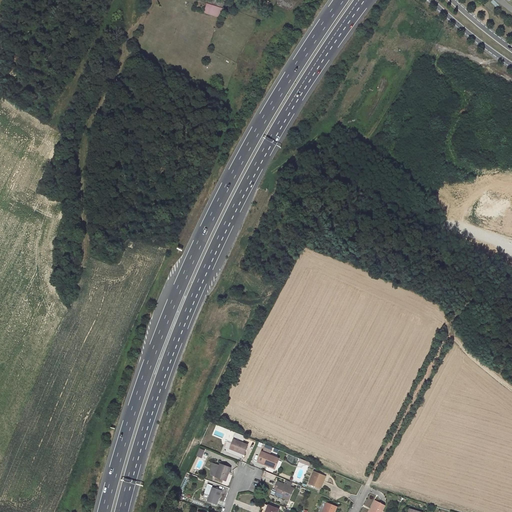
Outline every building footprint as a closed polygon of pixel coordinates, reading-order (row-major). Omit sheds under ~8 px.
[(213,0),(207,0),(206,5),(222,10),(224,3),(213,0)] [(206,5),(204,13),(220,18),(222,10),(206,5)] [(233,439),(229,449),(244,455),(248,445),(233,439)] [(262,452),(258,462),(267,466),(268,465),(275,468),(279,459),(269,455),(270,453),(269,453),(269,452),(267,451),(266,454),(263,453),(262,452)] [(219,466),(213,463),(210,469),(211,475),(215,476),(219,466)] [(230,468),(220,464),(219,466),(215,476),(215,477),(226,481),(230,468)] [(314,471),(309,484),(320,489),(325,476),(314,471)] [(289,500),(294,489),(277,482),(275,486),(278,487),(276,491),(275,494),(289,500)] [(222,491),(212,487),(207,501),(217,505),(222,491)] [(381,511),(385,506),(375,501),(369,511),(381,511)] [(326,503),(322,511),(334,511),(337,507),(326,503)]
